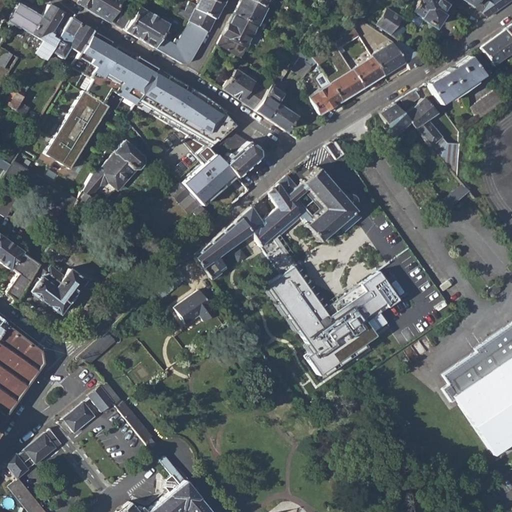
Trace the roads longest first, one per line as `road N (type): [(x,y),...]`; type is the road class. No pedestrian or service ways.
road 1 (residential): [(488,26),(298,152)]
road 2 (residential): [(188,77),(57,0)]
road 3 (residential): [(298,152),(188,77)]
